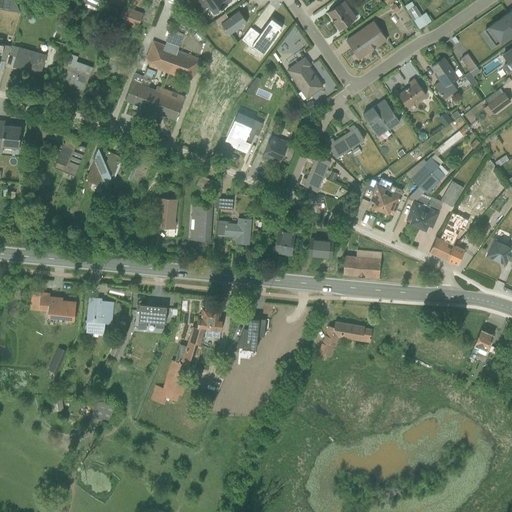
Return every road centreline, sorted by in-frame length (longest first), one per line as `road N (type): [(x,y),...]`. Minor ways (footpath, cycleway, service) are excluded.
road 1 (unclassified): [(454,296),(439,264),(285,196),(148,138),(0,96)]
road 2 (secondary): [(454,296),(0,254)]
road 3 (residential): [(481,0),(351,91),(284,0)]
